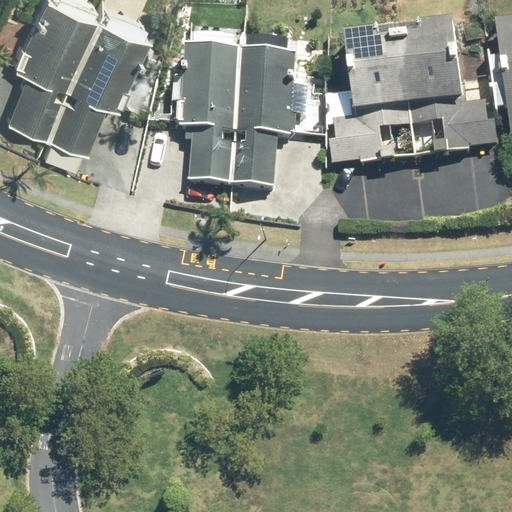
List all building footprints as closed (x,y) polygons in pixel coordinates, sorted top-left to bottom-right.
[(62,82),(91,5),(86,3),(87,0),(34,0),(19,41),(17,40),(10,57),(13,59),(11,62),(24,67),(3,115),(44,131),(58,94),(48,89),(52,78),(62,82)] [(58,94),(44,131),(85,147),(103,99),(115,104),(117,100),(121,101),(127,83),(122,81),(144,26),(135,22),(139,14),(103,0),(100,0),(97,7),(91,5),(62,82),(73,86),(68,97),(58,94)] [(511,15),(497,17),(502,55),(492,56),(498,106),(508,105),(511,135),(511,134),(511,15)] [(402,33),(413,123),(434,121),(435,132),(434,132),(435,154),(471,150),(471,146),(498,142),(496,119),(490,119),(487,99),(467,101),(465,84),(462,85),(455,17),(420,20),(421,31),(402,33)] [(413,123),(402,33),(381,35),(379,26),(345,29),(353,100),(351,100),(353,115),(334,118),(337,138),(330,139),(333,162),(361,160),(362,162),(395,158),(394,135),(393,135),(392,126),(413,123)] [(235,130),(241,47),(236,47),(237,36),(196,34),(195,44),(186,43),(183,102),(178,102),(178,122),(181,122),(181,127),(193,127),(190,179),(231,183),(235,141),(223,140),(224,129),(235,130)] [(235,141),(231,183),(276,186),(279,134),(292,135),(292,130),(294,130),(296,112),(293,111),(297,52),(289,52),(290,39),(249,37),(248,48),(241,47),(235,130),(249,131),(248,143),(235,141)]
